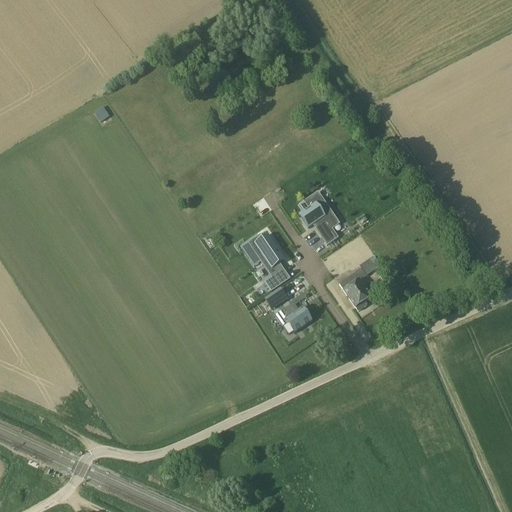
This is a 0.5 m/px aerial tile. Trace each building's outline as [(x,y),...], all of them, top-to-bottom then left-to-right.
[(104,107),(95,112),(101,122),(110,117),(104,107)] [(308,209),(299,216),(308,229),(311,227),(313,229),(311,230),(323,247),(334,240),(327,231),(337,224),(317,194),(304,203),(308,209)] [(188,220),(203,244),(215,237),(200,212),(188,220)] [(259,237),(248,245),(255,254),(271,279),(272,278),(282,271),(283,271),(280,265),(279,265),(277,262),(282,258),(282,259),(283,258),(268,236),(262,240),(260,236),(259,237)] [(361,270),(339,285),(355,309),(358,313),(366,307),(364,303),(370,298),(360,282),(380,268),(373,258),(359,268),(361,270)] [(303,271),(292,275),(294,282),(305,279),(303,271)] [(279,287),(280,287),(275,280),(267,286),(266,286),(271,293),(272,293),(271,292),(279,287)] [(280,289),(264,300),(264,301),(264,300),(271,310),(287,299),(280,290),(281,289),(280,289)] [(284,325),(291,336),(311,323),(300,306),(286,315),(290,321),(284,325)]
